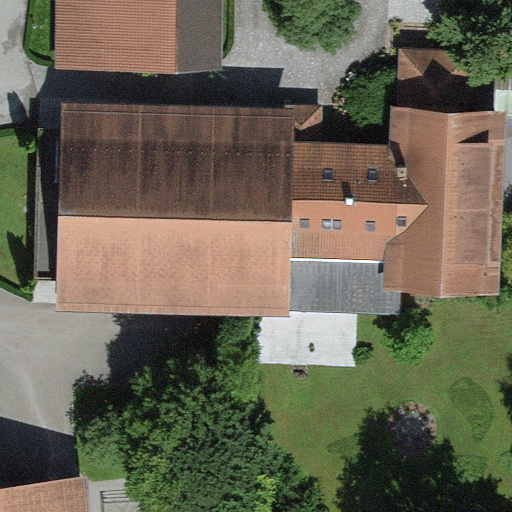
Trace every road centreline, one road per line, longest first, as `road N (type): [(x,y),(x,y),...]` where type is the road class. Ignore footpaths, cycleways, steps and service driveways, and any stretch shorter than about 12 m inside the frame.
road 1 (track): [(196,511),(175,449),(164,346),(59,341),(0,322)]
road 2 (track): [(0,87),(231,89),(260,52),(263,0)]
